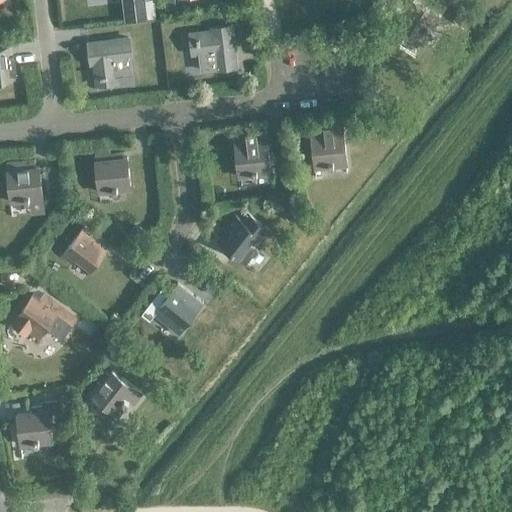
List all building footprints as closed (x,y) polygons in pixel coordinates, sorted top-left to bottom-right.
[(123,0),(126,20),(156,16),(153,0),(123,0)] [(428,25),(435,14),(414,0),(410,0),(394,25),(421,42),(431,27),(428,25)] [(198,35),(196,35),(197,42),(199,41),(200,51),(202,69),(216,67),(236,65),(231,25),(212,27),(212,28),(198,30),(198,35)] [(133,70),(131,56),(129,37),(88,42),(90,61),(94,61),(95,75),(101,75),(101,77),(107,76),(107,74),(133,70)] [(8,47),(0,48),(0,80),(12,80),(10,65),(13,65),(12,57),(9,57),(8,47)] [(323,126),(310,127),(314,168),(334,166),(334,163),(345,162),(342,124),(332,125),(323,125),(323,126)] [(265,131),(233,134),(234,144),(237,176),(256,174),(256,171),(269,170),(266,141),(265,131)] [(117,187),(130,185),(127,157),(95,160),(98,191),(117,189),(117,187)] [(28,196),(42,195),(39,166),(7,170),(11,201),(28,199),(28,196)] [(223,237),(217,243),(238,260),(243,264),(254,249),(263,238),(269,231),(245,212),(239,219),(233,214),(218,233),(223,237)] [(90,270),(106,250),(98,244),(102,239),(84,225),(60,255),(71,264),(76,258),(90,270)] [(161,287),(140,313),(149,320),(153,314),(163,322),(178,333),(183,327),(198,307),(202,302),(195,296),(177,282),(168,293),(161,287)] [(26,331),(37,339),(46,328),(61,339),(72,325),(57,313),(62,308),(43,293),(38,298),(32,294),(11,320),(26,331)] [(125,398),(133,387),(112,370),(91,396),(116,416),(128,401),(125,398)] [(38,440),(52,438),(48,410),(17,413),(20,445),(39,443),(38,440)]
